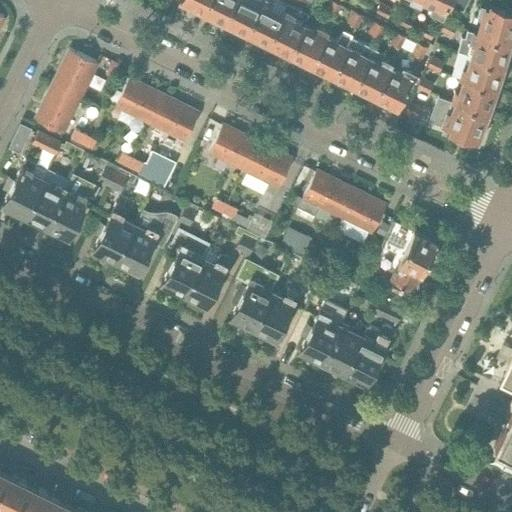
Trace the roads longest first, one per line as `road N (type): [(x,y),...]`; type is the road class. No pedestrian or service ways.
road 1 (residential): [(504,218),(56,3)]
road 2 (residential): [(0,250),(391,444)]
road 3 (residential): [(391,444),(504,218)]
road 4 (unclassified): [(153,511),(0,438)]
road 5 (residential): [(391,444),(511,503)]
road 6 (residential): [(0,113),(56,3)]
